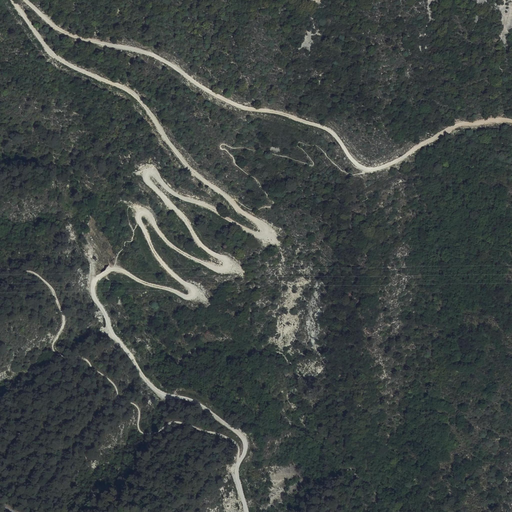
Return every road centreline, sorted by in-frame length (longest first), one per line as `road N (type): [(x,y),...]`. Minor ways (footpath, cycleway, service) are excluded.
road 1 (track): [(230,200),(263,226),(254,234),(148,173),(198,242),(227,266),(171,245),(141,214),(153,252),(193,294),(186,298),(119,269),(98,278),(93,290),(110,332),(150,385),(199,405),(238,435),(239,461)]
road 2 (track): [(368,169),(326,128),(232,103),(155,56),(61,30),(25,0)]
road 3 (track): [(12,0),(50,53),(138,98),(198,177),(230,200)]
road 4 (track): [(511,121),(455,125),(368,169)]
